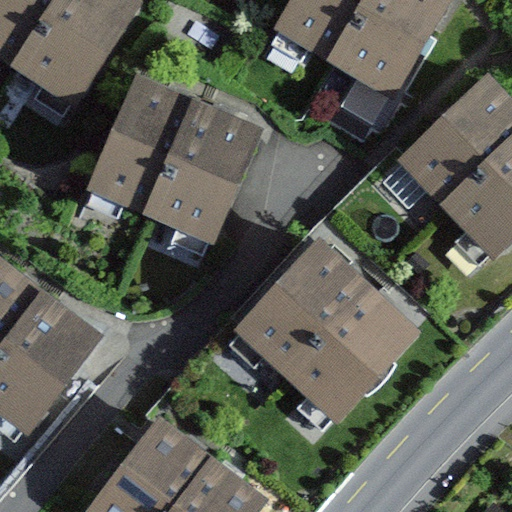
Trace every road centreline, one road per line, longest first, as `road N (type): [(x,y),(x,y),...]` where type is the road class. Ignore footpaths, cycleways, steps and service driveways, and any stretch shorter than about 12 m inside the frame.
road 1 (residential): [(26,511),(126,374),(236,283),(291,198),(326,175)]
road 2 (residential): [(511,361),(357,511)]
